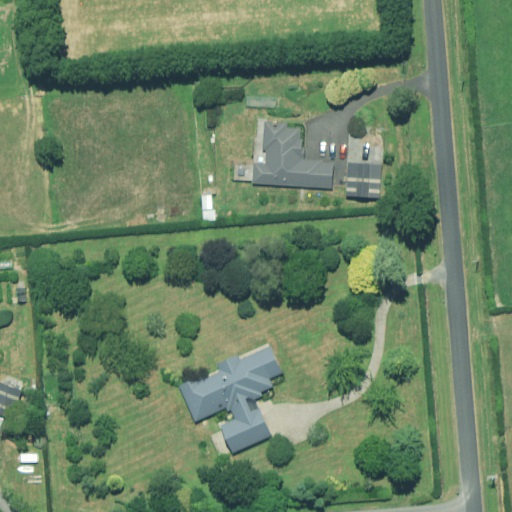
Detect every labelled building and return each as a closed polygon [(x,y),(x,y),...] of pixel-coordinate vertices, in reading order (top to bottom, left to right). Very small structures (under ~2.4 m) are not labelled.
[(289,124),(267,122),(265,152),(268,152),(267,165),(257,165),(255,185),(335,190),(337,164),(303,161),(305,130),(289,128),(289,124)] [(377,135),(376,166),(350,164),(349,198),(382,199),(384,166),(385,136),(377,135)] [(12,261),(0,262),(0,273),(14,271),(12,261)] [(29,291),(18,292),(19,305),(30,304),(29,291)] [(284,375),(272,346),(219,367),(221,371),(182,387),(197,423),(226,411),(232,412),(238,421),(223,427),(235,454),(274,438),(258,400),(266,397),(264,392),(275,388),(272,380),(284,375)] [(28,385),(8,377),(4,386),(0,383),(0,415),(13,421),(28,385)]
